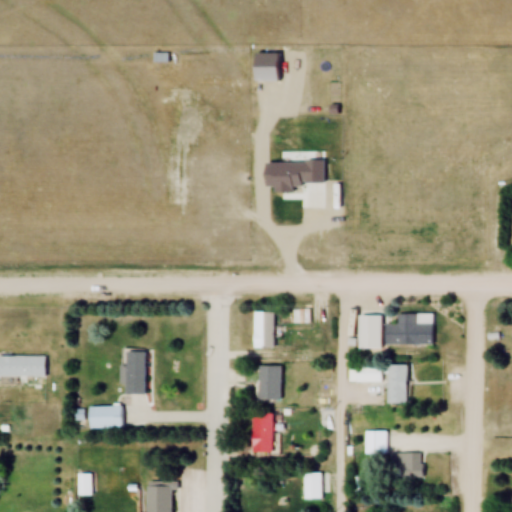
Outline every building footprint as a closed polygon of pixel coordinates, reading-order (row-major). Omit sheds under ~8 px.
[(276,350),(276,312),(257,312),(257,350),(276,350)] [(386,345),(434,345),(434,314),(397,314),(397,324),(386,324),(386,345)] [(147,394),(147,351),(126,351),(126,394),(147,394)] [(0,376),(46,377),(46,356),(0,356),(0,376)] [(383,383),(383,364),(356,364),(356,383),(383,383)] [(408,365),(389,365),(389,403),(408,403),(408,365)] [(284,401),(284,366),(261,366),(261,401),(284,401)] [(122,429),(122,406),(90,406),(90,429),(122,429)] [(276,453),(276,415),(257,415),(257,453),(276,453)] [(386,431),(364,431),(364,453),(386,453),(386,431)] [(391,478),(423,478),(423,453),(391,453),(391,478)] [(325,473),(304,473),(304,499),(325,499),(325,473)] [(80,475),(80,495),(92,495),(92,475),(80,475)] [(148,511),(174,511),(175,482),(148,482),(148,511)]
